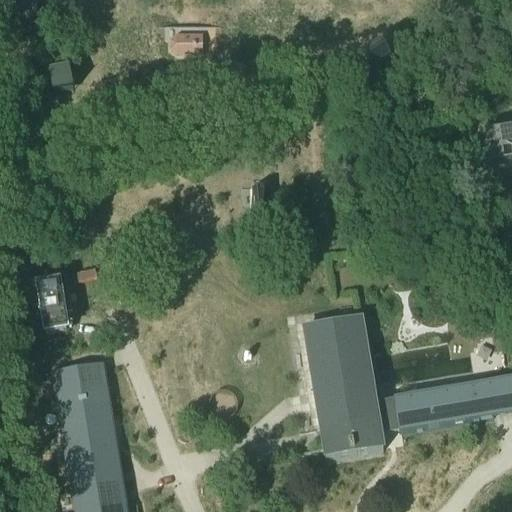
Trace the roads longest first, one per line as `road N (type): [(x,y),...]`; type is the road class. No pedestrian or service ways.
road 1 (residential): [(192,511),(21,109)]
road 2 (unclassified): [(422,0),(301,46),(21,109)]
